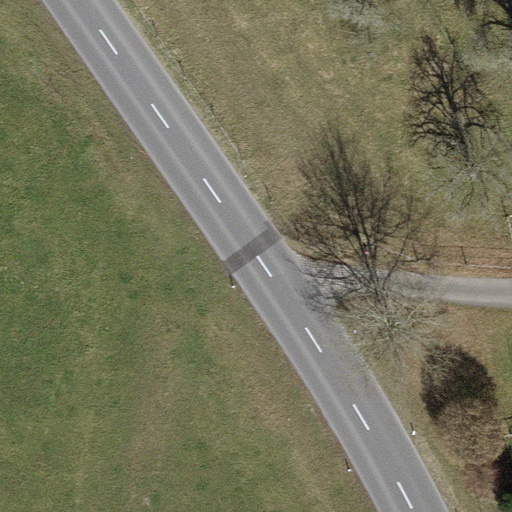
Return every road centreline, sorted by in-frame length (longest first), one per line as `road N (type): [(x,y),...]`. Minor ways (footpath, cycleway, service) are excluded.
road 1 (tertiary): [(414,511),(355,402),(78,0)]
road 2 (track): [(273,278),(481,299),(511,294)]
